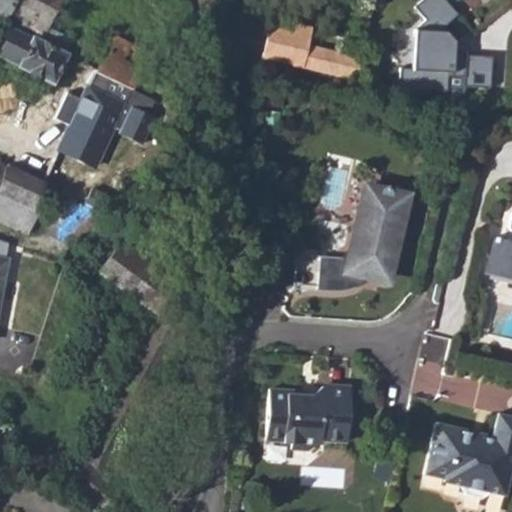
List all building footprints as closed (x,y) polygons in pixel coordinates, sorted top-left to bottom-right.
[(0,0),(0,23),(6,26),(0,39),(0,57),(50,82),(65,52),(38,40),(45,26),(58,0),(0,0)] [(456,13),(443,0),(418,0),(412,6),(423,19),(412,28),(410,67),(397,66),(396,87),(445,91),(446,75),(461,76),(461,85),(488,87),(490,55),(464,53),(464,50),(452,49),(452,40),(444,30),(444,23),(456,13)] [(261,61),(353,81),(359,55),(306,46),(310,28),(270,20),(261,61)] [(38,40),(65,52),(72,39),(45,26),(38,40)] [(59,150),(95,167),(125,103),(111,96),(117,83),(132,90),(149,53),(112,35),(76,111),(59,150)] [(14,170),(45,184),(59,150),(76,111),(47,96),(14,170)] [(0,222),(28,235),(40,211),(34,208),(45,184),(14,170),(3,164),(2,167),(0,165),(0,222)] [(366,276),(386,281),(394,243),(398,244),(401,233),(401,221),(403,206),(405,196),(390,193),(386,186),(379,190),(365,187),(349,259),(318,256),(316,291),(331,292),(348,291),(355,288),(361,283),(366,276)] [(511,212),(507,227),(509,232),(511,232),(511,242),(493,239),(489,256),(491,256),(487,273),(511,279),(511,212)] [(96,272),(154,313),(81,452),(57,479),(95,511),(104,511),(123,490),(106,475),(183,331),(159,313),(177,286),(141,260),(152,246),(117,221),(116,223),(104,214),(93,229),(105,238),(115,244),(96,272)] [(85,240),(97,248),(105,238),(93,229),(85,240)] [(349,388),(321,386),(311,395),(300,394),(300,391),(267,389),(264,433),(283,435),(282,441),(282,442),(290,443),(290,449),(308,450),(319,440),(345,442),(349,388)] [(511,463),(511,415),(497,412),(491,439),(472,434),(473,431),(435,422),(424,473),(443,478),(442,481),(458,484),(464,493),(479,497),(488,492),(504,495),(511,463)]
